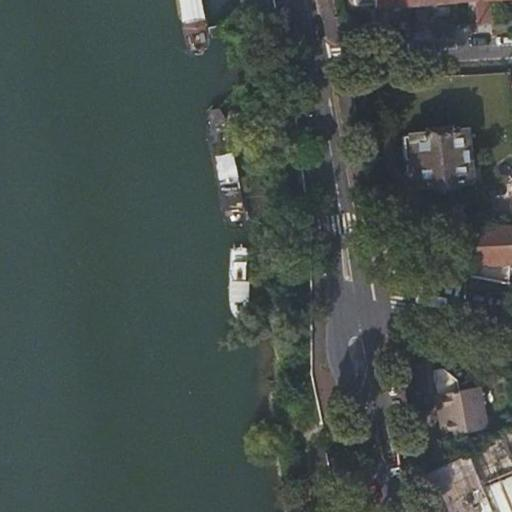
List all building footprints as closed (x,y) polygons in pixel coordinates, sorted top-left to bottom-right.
[(176,0),(182,39),(186,46),(193,51),(202,48),(205,43),(207,36),(206,31),(204,10),(202,0),(176,0)] [(478,0),(480,24),(492,23),(491,0),(478,0)] [(417,3),(418,28),(431,27),(430,2),(417,3)] [(224,110),(218,106),(210,107),(206,114),(205,125),(223,219),(227,227),(234,232),(243,229),(246,223),(248,216),(247,210),(243,190),(229,120),(228,116),(224,110)] [(460,131),(413,136),(415,160),(418,185),(465,180),(460,131)] [(415,160),(413,136),(403,137),(405,161),(415,160)] [(476,265),(511,263),(509,233),(509,227),(474,229),(476,265)] [(478,387),(440,394),(445,418),(440,419),(443,437),(487,428),(478,387)] [(511,511),(511,429),(422,476),(437,511),(511,511)]
